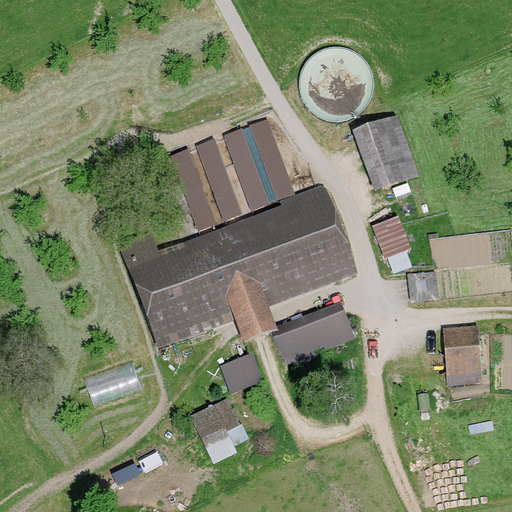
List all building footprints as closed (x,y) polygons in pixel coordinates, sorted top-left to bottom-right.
[(417,175),(396,115),(353,131),(374,190),(417,175)] [(267,119),(248,126),(276,201),(295,194),(267,119)] [(242,128),(223,135),(251,210),(269,203),(242,128)] [(214,139),(196,146),(223,220),(242,213),(214,139)] [(189,149),(170,156),(198,231),(217,224),(189,149)] [(358,276),(325,185),(280,202),(282,205),(158,251),(152,233),(119,245),(158,348),(236,319),(244,342),(271,332),(271,330),(278,328),(270,308),(358,276)] [(411,249),(398,217),(373,226),(386,258),(411,249)] [(437,298),(434,271),(407,274),(410,301),(437,298)] [(357,339),(341,301),(278,328),(271,330),(271,332),(286,368),(357,339)] [(479,397),(475,338),(438,340),(442,399),(479,397)] [(263,388),(256,361),(223,370),(231,397),(263,388)] [(137,394),(129,369),(83,384),(92,409),(137,394)] [(243,462),(223,415),(192,428),(211,475),(243,462)]
